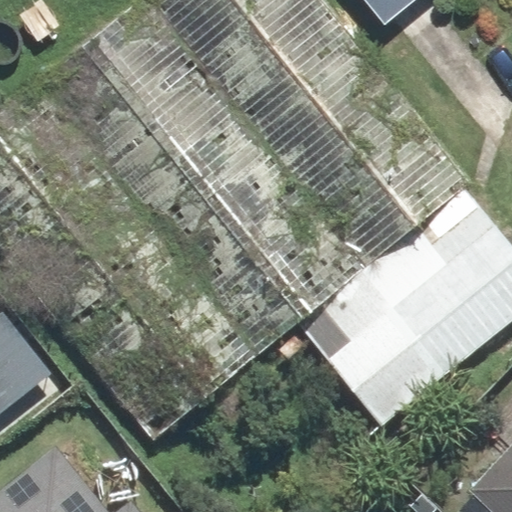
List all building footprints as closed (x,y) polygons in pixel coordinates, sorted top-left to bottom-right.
[(317,0),(128,0),(0,106),(0,241),(159,432),(466,178),(317,0)] [(511,0),(359,0),(378,24),(409,0),(511,0)] [(380,429),(511,318),(511,254),(466,200),(302,337),(380,429)] [(2,322),(0,322),(0,412),(45,379),(2,322)] [(511,511),(511,437),(468,490),(494,511),(511,511)] [(154,511),(150,506),(141,511),(96,511),(61,464),(0,508),(0,511),(154,511)]
